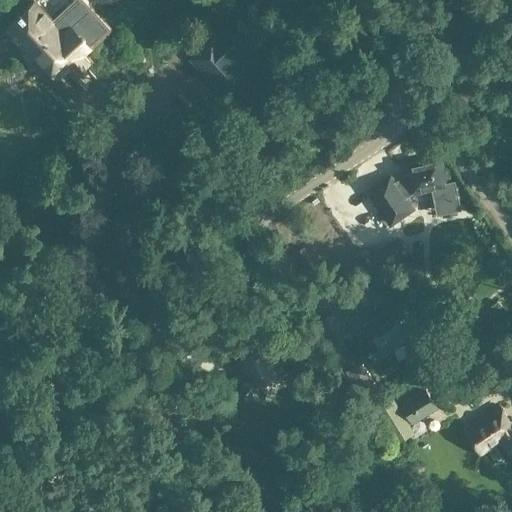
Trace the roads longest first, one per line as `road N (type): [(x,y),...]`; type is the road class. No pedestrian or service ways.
road 1 (unclassified): [(0,399),(378,143),(402,96)]
road 2 (unclassified): [(402,96),(426,106),(511,233)]
